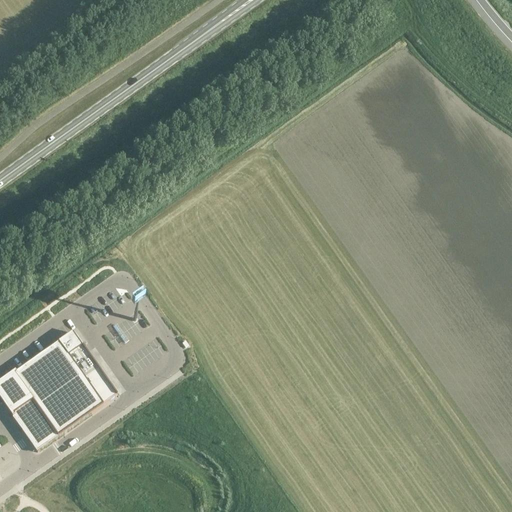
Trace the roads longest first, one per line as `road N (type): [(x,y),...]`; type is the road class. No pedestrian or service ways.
road 1 (unclassified): [(0,359),(118,275),(172,348),(172,367),(34,465)]
road 2 (secondary): [(0,181),(248,0)]
